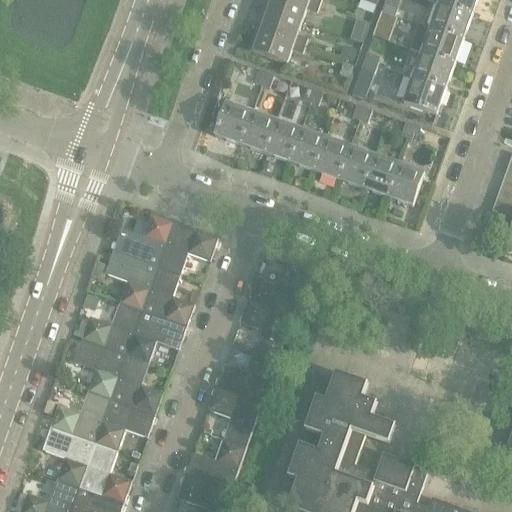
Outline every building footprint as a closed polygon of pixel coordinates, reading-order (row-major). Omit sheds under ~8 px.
[(321,9),(294,0),(269,0),(265,12),(303,26),(308,13),(318,17),(321,9)] [(294,0),(321,9),(324,1),(319,0),(294,0)] [(480,0),(442,0),(440,8),(473,19),(480,0)] [(399,12),(385,7),(383,14),(396,19),(399,12)] [(473,19),(440,8),(431,32),(465,44),(473,19)] [(303,26),(265,12),(258,33),(307,50),(309,42),(299,38),(303,26)] [(396,19),(383,14),(380,22),(393,27),(396,19)] [(465,44),(431,32),(420,28),(411,52),(423,56),(456,68),(465,44)] [(304,58),(307,50),(258,33),(251,54),(289,67),(293,54),(304,58)] [(368,56),(365,64),(378,68),(381,61),(368,56)] [(456,68),(423,56),(414,81),(447,93),(456,68)] [(378,68),(365,64),(363,71),(376,76),(378,68)] [(268,76),(260,73),(256,86),(263,89),(268,76)] [(276,79),(268,76),(263,89),(271,92),(276,79)] [(447,93),(414,81),(405,106),(438,118),(447,93)] [(305,104),(312,106),(317,93),(309,91),(305,104)] [(324,96),(317,93),(312,106),(320,109),(324,96)] [(216,139),(242,148),(254,115),(228,106),(216,139)] [(353,121),(361,124),(366,111),(358,108),(353,121)] [(373,113),(366,111),(361,124),(369,127),(373,113)] [(278,124),(254,115),(242,148),(267,157),(278,124)] [(303,133),(278,124),(267,157),(291,166),(303,133)] [(415,128),(407,125),(402,139),(410,141),(415,128)] [(422,131),(415,128),(410,141),(418,144),(422,131)] [(327,141),(303,133),(291,166),(315,174),(327,141)] [(352,150),(327,141),(315,174),(340,183),(352,150)] [(376,159),(352,150),(340,183),(365,192),(376,159)] [(401,167),(376,159),(365,192),(389,201),(401,167)] [(426,176),(401,167),(389,201),(414,209),(423,185),(426,176)] [(511,181),(506,180),(502,191),(511,194),(511,181)] [(429,187),(423,185),(414,209),(421,211),(429,187)] [(511,194),(502,191),(498,202),(511,206),(511,194)] [(511,206),(498,202),(494,212),(511,218),(511,206)] [(490,224),(511,232),(511,218),(494,212),(490,224)] [(123,232),(115,255),(159,271),(175,226),(153,218),(145,240),(123,232)] [(220,242),(175,226),(159,271),(182,279),(190,257),(212,265),(220,242)] [(159,271),(115,255),(107,277),(129,285),(121,307),(144,315),(159,271)] [(280,288),(258,280),(250,303),(295,319),(311,274),(288,266),(280,288)] [(174,300),(182,279),(159,271),(144,315),(188,331),(196,308),(174,300)] [(295,319),(250,303),(242,325),(264,333),(256,355),(279,363),(295,319)] [(91,320),(83,343),(128,359),(144,315),(121,307),(113,328),(91,320)] [(188,331),(144,315),(128,359),(151,367),(158,345),(180,353),(188,331)] [(128,359),(83,343),(75,366),(97,373),(90,395),(112,403),(128,359)] [(248,376),(226,368),(218,391),(263,407),(279,363),(256,355),(248,376)] [(143,388),(151,367),(128,359),(112,403),(157,419),(165,396),(143,388)] [(463,511),(433,501),(430,511),(418,507),(430,474),(385,458),(379,477),(357,469),(368,438),(390,446),(396,430),(373,422),(378,407),(364,402),(369,388),(338,377),(328,405),(319,402),(308,433),(327,439),(321,456),(302,449),(291,480),(300,483),(290,511),(292,511),(463,511)] [(263,407),(218,391),(210,414),(232,421),(225,443),(248,451),(263,407)] [(60,409),(52,431),(97,447),(112,403),(90,395),(82,416),(60,409)] [(157,419),(112,403),(97,447),(119,455),(127,434),(149,441),(157,419)] [(97,447),(52,431),(44,454),(66,462),(58,483),(81,491),(97,447)] [(217,464),(195,457),(187,479),(232,495),(248,451),(225,443),(217,464)] [(112,477),(119,455),(97,447),(81,491),(126,507),(134,484),(112,477)] [(226,511),(232,495),(187,479),(179,502),(201,510),(200,511),(226,511)] [(29,497),(23,511),(73,511),(81,491),(58,483),(51,504),(29,497)] [(123,511),(126,507),(81,491),(73,511),(123,511)]
